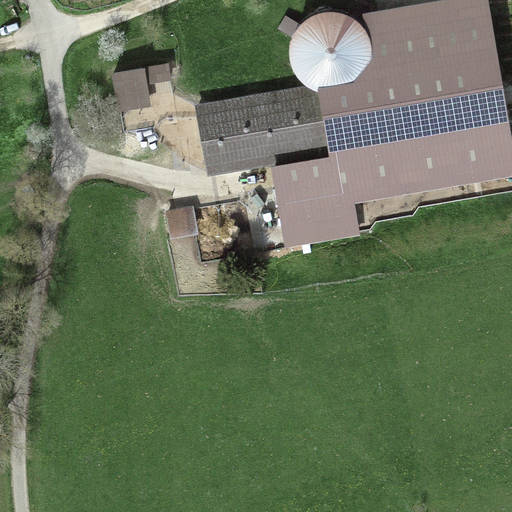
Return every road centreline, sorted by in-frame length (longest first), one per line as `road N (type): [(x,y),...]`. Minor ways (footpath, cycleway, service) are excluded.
road 1 (track): [(36,0),(51,41),(70,167),(28,392),(24,511)]
road 2 (track): [(0,49),(51,41),(163,0)]
